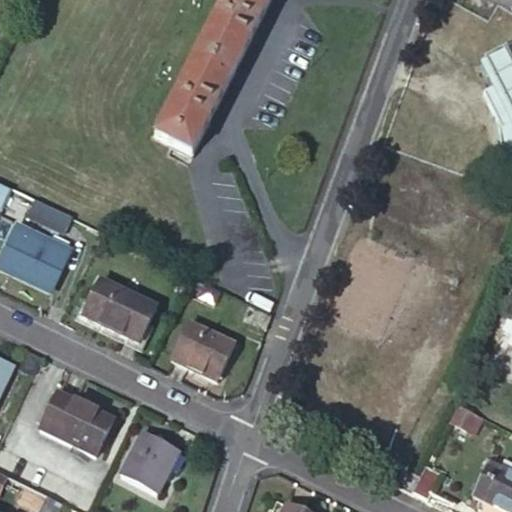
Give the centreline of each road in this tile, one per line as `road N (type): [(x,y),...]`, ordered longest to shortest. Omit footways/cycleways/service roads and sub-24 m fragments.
road 1 (residential): [(408,0),(247,439)]
road 2 (residential): [(247,439),(0,317)]
road 3 (residential): [(396,511),(247,439)]
